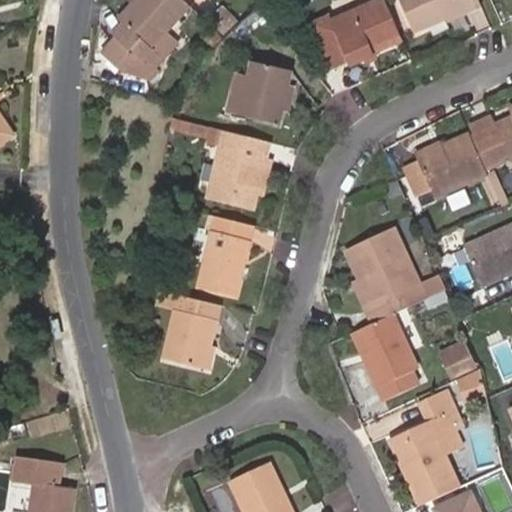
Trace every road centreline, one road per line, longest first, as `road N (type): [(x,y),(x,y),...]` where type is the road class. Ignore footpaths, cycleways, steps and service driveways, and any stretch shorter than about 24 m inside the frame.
road 1 (residential): [(76,0),(63,219),(124,460)]
road 2 (residential): [(284,379),(350,143),(374,115),(511,55)]
road 3 (residential): [(124,460),(267,402),(284,379)]
road 4 (residential): [(284,379),(306,395),(361,511)]
